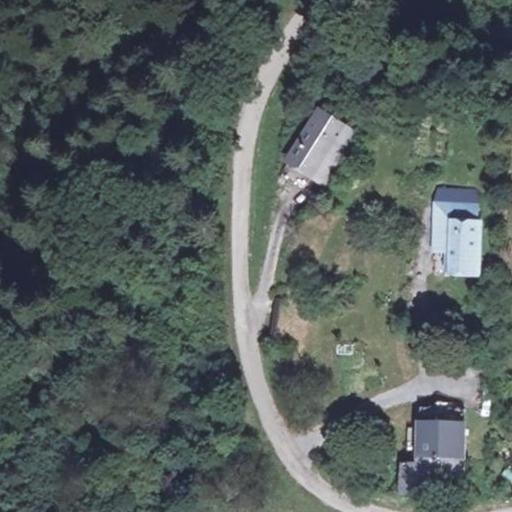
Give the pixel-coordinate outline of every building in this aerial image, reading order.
[(311,122),(284,174),(322,194),(348,143),(311,122)] [(473,235),(474,210),(471,210),(471,196),(436,195),(436,210),(434,210),(434,254),(450,254),(450,275),(472,276),(473,235)] [(302,352),(302,304),(274,304),(274,351),(302,352)] [(469,406),(424,406),(424,462),(469,462),(469,406)] [(469,462),(424,462),(404,462),(404,496),(469,497),(469,462)]
